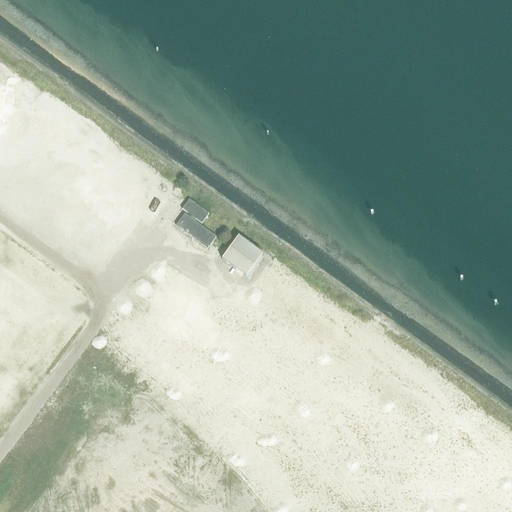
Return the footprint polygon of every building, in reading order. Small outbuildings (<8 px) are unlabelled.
[(40,116),(56,120),(60,107),(44,103),(40,116)] [(107,131),(98,140),(106,148),(116,139),(107,131)] [(92,201),(126,224),(138,206),(105,183),(92,201)] [(201,224),(208,214),(188,200),(181,209),(191,217),(190,217),(185,213),(176,226),(206,248),(216,236),(195,221),(196,220),(201,224)] [(86,243),(97,230),(88,224),(77,237),(86,243)] [(245,276),(262,254),(236,235),(219,258),(245,276)] [(388,363),(389,364),(392,361),(380,350),(371,360),(381,370),(388,363)] [(352,362),(343,379),(373,395),(375,392),(371,390),(373,387),(365,383),(368,377),(371,378),(374,373),(369,371),(371,366),(360,360),(358,365),(352,362)] [(395,362),(387,373),(395,380),(404,369),(395,362)] [(437,393),(450,404),(459,394),(445,383),(437,393)] [(446,511),(464,511),(469,503),(454,496),(446,511)]
